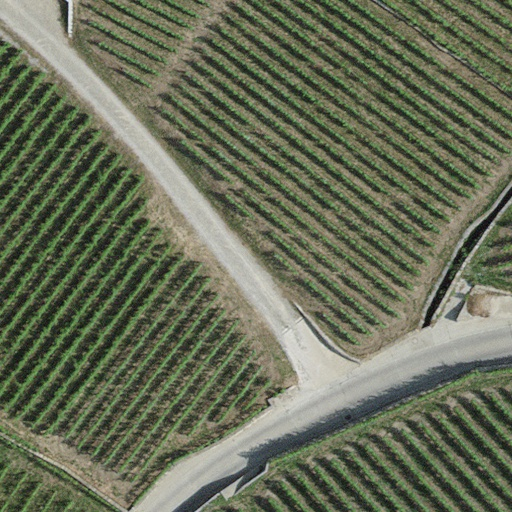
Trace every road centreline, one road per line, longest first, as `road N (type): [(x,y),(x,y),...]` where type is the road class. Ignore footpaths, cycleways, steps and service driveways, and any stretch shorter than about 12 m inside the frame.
road 1 (track): [(334,398),(231,252),(0,32)]
road 2 (track): [(167,511),(334,398),(461,345),(511,342)]
